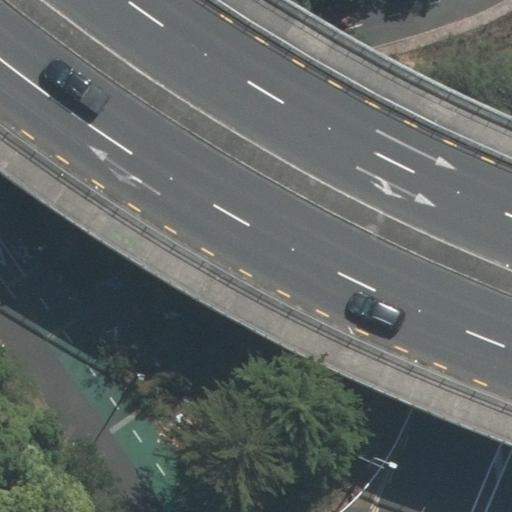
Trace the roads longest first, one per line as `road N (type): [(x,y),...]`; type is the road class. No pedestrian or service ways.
road 1 (primary): [(511,354),(331,279),(215,217),(84,135),(0,65)]
road 2 (primary): [(110,0),(303,127),(511,219)]
